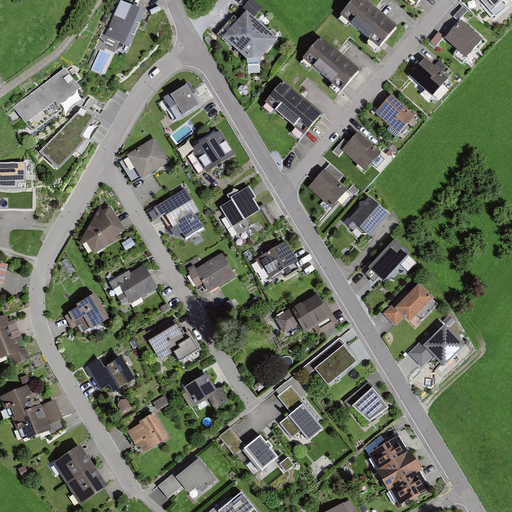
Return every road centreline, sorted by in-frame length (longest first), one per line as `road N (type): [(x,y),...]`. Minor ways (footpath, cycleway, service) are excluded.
road 1 (residential): [(103,157),(47,253),(39,326),(140,497)]
road 2 (residential): [(463,492),(282,190)]
road 3 (residential): [(103,157),(253,406)]
road 4 (residential): [(282,190),(450,0)]
road 5 (residential): [(282,190),(191,45)]
road 6 (residential): [(191,45),(137,97),(103,157)]
road 7 (residential): [(102,0),(63,50),(0,95)]
